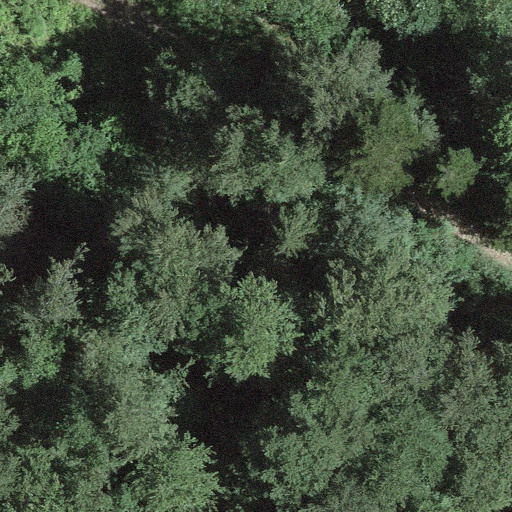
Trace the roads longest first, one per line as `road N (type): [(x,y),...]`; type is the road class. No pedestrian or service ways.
road 1 (track): [(291,149),(511,284)]
road 2 (track): [(291,149),(127,0)]
